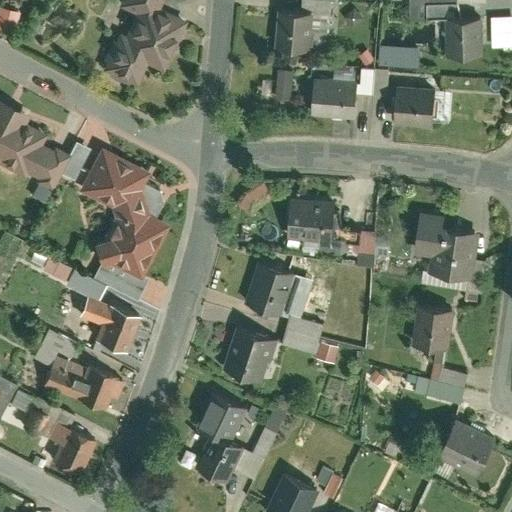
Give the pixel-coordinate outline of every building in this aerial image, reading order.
[(164,0),(121,0),(118,7),(136,15),(126,38),(114,33),(98,71),(138,88),(147,67),(163,73),(185,22),(160,12),(164,0)] [(285,0),(282,32),(311,35),(314,0),(285,0)] [(441,27),(452,26),(452,5),(440,5),(441,27)] [(469,5),(452,5),(452,26),(452,43),(488,42),(488,5),(469,5)] [(21,15),(0,10),(0,33),(16,37),(21,15)] [(359,53),(358,68),(365,69),(364,78),(379,79),(381,55),(359,53)] [(301,55),(285,54),(281,85),(297,87),(301,55)] [(381,55),(379,79),(403,82),(404,74),(395,73),(396,57),(381,55)] [(322,65),(318,100),(361,104),(364,78),(365,69),(358,68),(322,65)] [(443,78),(404,74),(403,82),(401,109),(440,113),(443,78)] [(0,164),(38,185),(51,192),(60,174),(69,157),(44,144),(48,136),(25,125),(30,115),(0,99),(0,164)] [(69,157),(60,174),(74,181),(90,150),(77,143),(69,157)] [(112,156),(98,160),(84,187),(115,202),(120,201),(124,214),(119,216),(106,241),(97,244),(102,261),(111,257),(129,266),(145,262),(159,236),(153,220),(163,200),(160,189),(140,179),(143,172),(112,156)] [(242,203),(252,211),(273,186),(263,178),(242,203)] [(299,183),(294,223),(323,227),(340,229),(340,225),(345,189),(299,183)] [(51,192),(38,185),(30,200),(43,207),(51,192)] [(479,263),(485,219),(451,215),(453,201),(427,198),(422,239),(438,241),(436,257),(474,262),(477,262),(479,263)] [(347,243),(349,226),(340,225),(340,229),(323,227),(322,240),(347,243)] [(397,230),(382,228),(380,248),(394,250),(397,230)] [(353,240),(353,251),(377,252),(378,229),(364,229),(364,240),(353,240)] [(23,238),(10,240),(13,255),(26,253),(23,238)] [(266,248),(252,289),(290,302),(303,261),(266,248)] [(111,257),(102,261),(78,269),(107,283),(137,298),(148,276),(129,266),(111,257)] [(472,276),(474,262),(436,257),(430,257),(428,271),(472,276)] [(67,278),(71,266),(49,259),(45,270),(67,278)] [(479,263),(477,262),(475,277),(484,278),(488,279),(490,264),(479,263)] [(98,299),(107,283),(78,269),(70,285),(98,299)] [(483,288),(484,278),(475,277),(470,277),(468,286),(483,288)] [(460,296),(425,291),(419,331),(430,333),(429,337),(446,339),(447,335),(454,336),(460,296)] [(96,337),(124,349),(138,314),(109,302),(108,304),(89,297),(82,314),(102,322),(96,337)] [(293,316),(325,327),(330,312),(297,301),(293,316)] [(280,327),(243,314),(229,355),(266,368),(280,327)] [(325,327),(293,316),(288,329),(321,340),(325,327)] [(346,332),(330,327),(323,346),(325,346),(338,351),(340,351),(346,332)] [(34,354),(50,363),(53,356),(66,361),(77,342),(57,331),(55,335),(46,331),(34,354)] [(338,351),(325,346),(321,357),(334,362),(338,351)] [(466,394),(475,361),(441,351),(431,385),(466,394)] [(116,376),(87,365),(86,369),(66,361),(53,356),(50,363),(43,382),(104,406),(109,393),(115,396),(121,380),(115,378),(116,376)] [(220,422),(221,423),(222,420),(238,388),(220,379),(203,414),(220,422)] [(0,382),(0,414),(13,389),(0,382)] [(272,415),(285,420),(293,398),(280,393),(272,415)] [(56,420),(69,426),(74,413),(51,403),(47,413),(32,406),(23,424),(49,436),(56,420)] [(502,428),(461,410),(446,444),(460,450),(487,462),(502,428)] [(329,416),(316,412),(313,420),(326,425),(329,416)] [(343,423),(331,418),(325,431),(337,437),(343,423)] [(56,420),(49,436),(60,441),(52,458),(79,471),(95,438),(69,426),(56,420)] [(221,423),(220,422),(204,454),(232,467),(249,433),(222,420),(221,423)] [(457,457),(460,450),(446,444),(443,451),(457,457)] [(307,511),(325,474),(290,458),(271,499),(300,511),(307,511)] [(403,496),(394,511),(415,511),(420,504),(403,496)] [(377,511),(348,497),(340,511),(377,511)]
